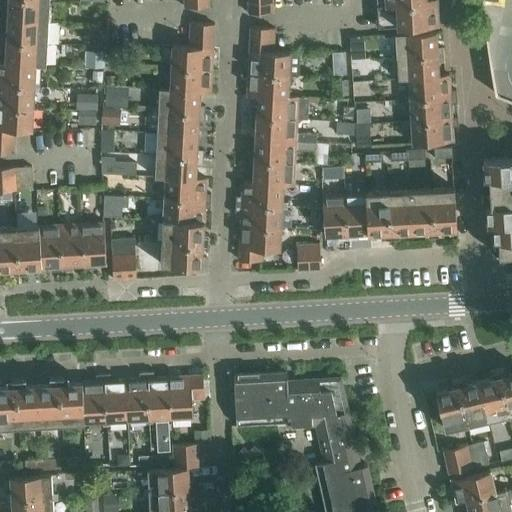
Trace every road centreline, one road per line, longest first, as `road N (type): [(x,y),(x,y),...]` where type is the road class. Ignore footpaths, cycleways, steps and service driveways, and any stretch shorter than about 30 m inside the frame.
road 1 (residential): [(230,15),(217,291)]
road 2 (residential): [(217,291),(285,288),(357,269),(476,265)]
road 3 (tertiary): [(0,331),(216,320)]
road 4 (residential): [(214,354),(0,363)]
road 5 (tertiary): [(216,320),(390,309)]
road 6 (residential): [(387,347),(214,354)]
road 7 (residential): [(223,511),(214,354)]
road 8 (residential): [(423,511),(394,375)]
road 9 (residential): [(358,0),(342,17),(230,15)]
